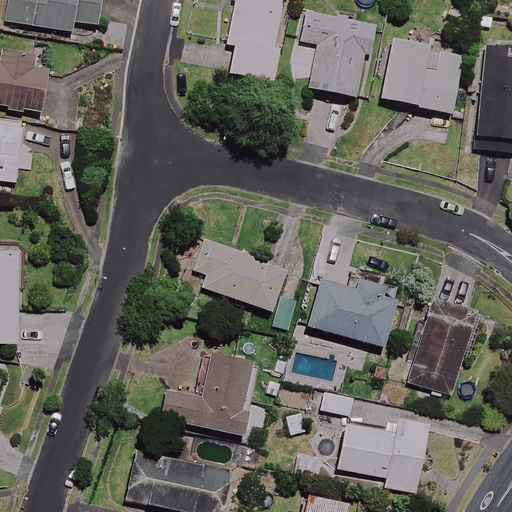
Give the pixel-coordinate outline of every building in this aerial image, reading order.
[(99,0),(6,0),(2,24),(69,35),(70,25),(94,29),(99,0)] [(239,0),(225,78),(264,85),(280,0),(239,0)] [(373,28),(304,12),(297,43),(315,47),(305,90),(352,101),(362,57),(366,57),(373,28)] [(127,24),(108,24),(108,38),(127,38),(127,24)] [(425,49),(390,41),(377,102),(448,117),(460,60),(425,52),(425,49)] [(511,62),(503,61),(505,52),(484,49),(471,151),(511,155),(511,62)] [(31,58),(2,53),(0,66),(0,108),(38,115),(45,75),(29,72),(31,58)] [(21,126),(0,123),(0,184),(13,186),(21,126)] [(283,270),(202,242),(192,271),(204,276),(199,290),(268,314),(283,270)] [(0,345),(13,346),(16,254),(0,253),(0,345)] [(378,288),(355,282),(352,295),(317,285),(305,329),(380,350),(393,304),(375,299),(378,288)] [(294,304),(279,299),(269,327),(284,332),(294,304)] [(474,319),(430,304),(404,384),(448,398),(474,319)] [(249,367),(206,358),(198,398),(164,391),(158,420),(239,438),(244,414),(239,413),(249,367)] [(349,400),(311,394),(308,412),(346,417),(349,400)] [(266,410),(251,407),(245,445),(260,447),(266,410)] [(301,434),(296,416),(282,420),(287,438),(301,434)] [(425,428),(393,422),(391,436),(343,427),(335,471),(382,480),(381,489),(412,495),(425,428)] [(219,511),(227,473),(131,454),(122,502),(174,511),(219,511)] [(343,511),(345,505),(304,496),(300,511),(343,511)]
